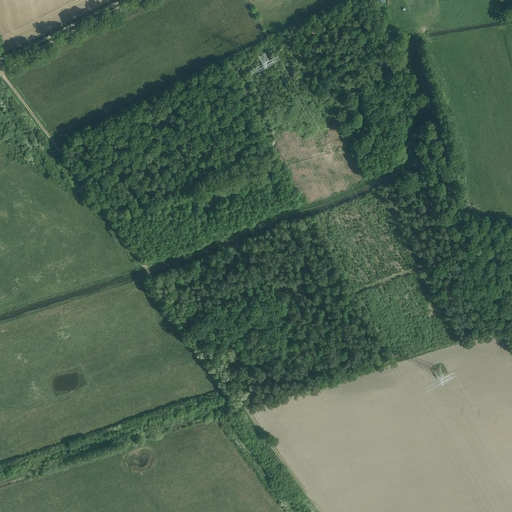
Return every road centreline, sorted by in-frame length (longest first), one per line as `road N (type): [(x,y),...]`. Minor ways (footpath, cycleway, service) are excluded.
road 1 (track): [(0,71),(323,511)]
road 2 (track): [(145,267),(403,167),(412,123),(426,107),(410,49),(422,34)]
road 3 (track): [(249,410),(507,332)]
road 4 (tertiary): [(0,71),(139,0)]
